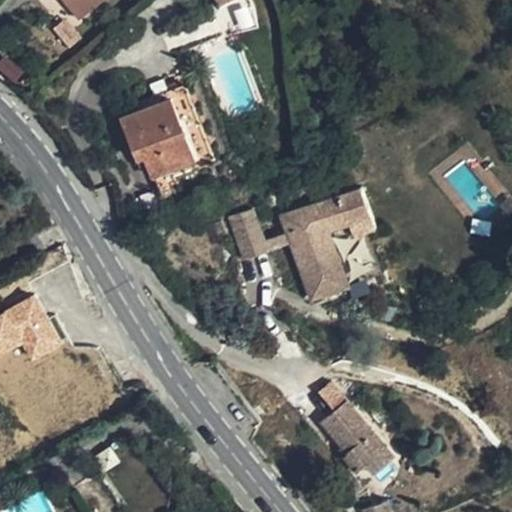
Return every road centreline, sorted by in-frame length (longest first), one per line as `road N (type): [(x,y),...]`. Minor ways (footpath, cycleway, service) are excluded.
road 1 (secondary): [(0,117),(58,191),(168,373),(279,511)]
road 2 (unknown): [(168,373),(221,341),(290,360),(293,335),(261,296),(271,284),(316,315),(402,335),(462,332),(511,312)]
